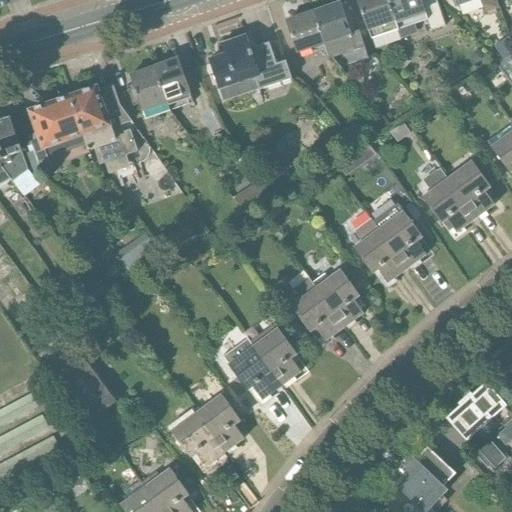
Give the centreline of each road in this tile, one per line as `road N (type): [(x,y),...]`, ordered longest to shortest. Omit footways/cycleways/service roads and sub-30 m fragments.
road 1 (residential): [(279,511),(369,399),(511,284)]
road 2 (primary): [(170,0),(0,52)]
